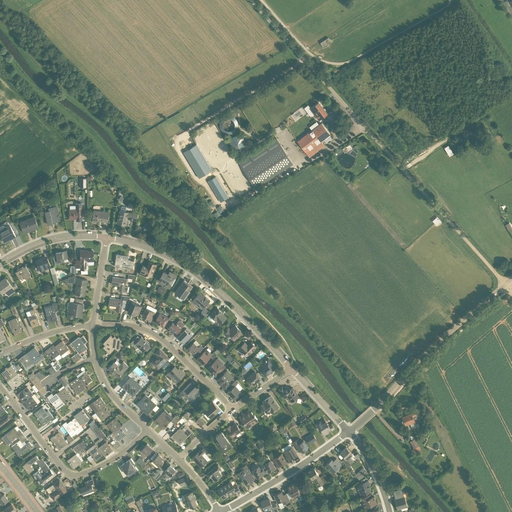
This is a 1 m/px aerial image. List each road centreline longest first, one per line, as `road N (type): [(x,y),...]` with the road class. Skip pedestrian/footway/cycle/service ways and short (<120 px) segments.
road 1 (unclassified): [(504,287),(253,0)]
road 2 (tertiary): [(292,369),(204,278),(107,238)]
road 3 (tertiary): [(365,418),(407,370),(504,287)]
road 4 (residential): [(231,410),(154,335),(93,327)]
road 5 (residential): [(219,511),(347,433)]
